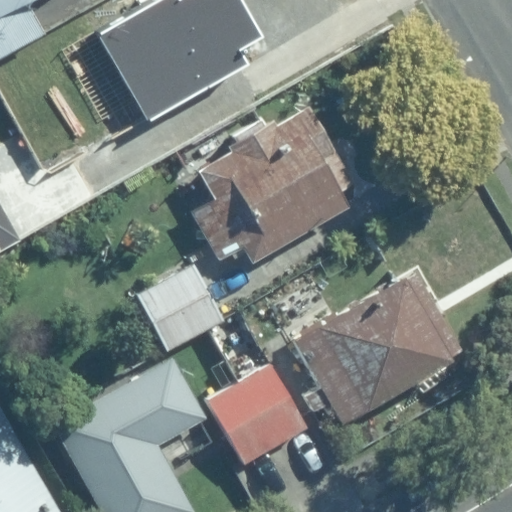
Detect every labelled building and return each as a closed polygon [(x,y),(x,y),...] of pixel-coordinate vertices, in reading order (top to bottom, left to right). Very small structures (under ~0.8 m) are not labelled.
[(0,0),(0,60),(46,35),(28,3),(33,0),(0,0)] [(180,0),(155,0),(96,34),(143,118),(243,62),(234,46),(257,33),(238,0),(182,0),(181,1),(180,0)] [(219,260),(244,246),(252,261),(349,207),(340,192),(353,185),(310,109),(278,126),(276,122),(232,147),(235,153),(203,171),(218,198),(192,212),(219,260)] [(194,265),(138,295),(168,350),(224,320),(194,265)] [(408,278),(297,340),(345,424),(456,362),(408,278)] [(55,420),(105,511),(194,511),(158,445),(206,419),(172,357),(55,420)] [(269,364),(208,401),(248,465),(308,427),(269,364)] [(0,511),(60,511),(0,407),(0,511)]
